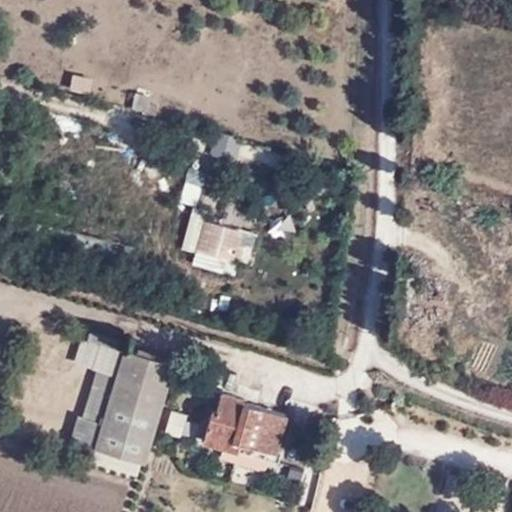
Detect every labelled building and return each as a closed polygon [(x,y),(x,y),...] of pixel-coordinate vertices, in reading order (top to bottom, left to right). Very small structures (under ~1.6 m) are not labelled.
[(91,88),(92,71),(71,69),(69,86),(91,88)] [(237,127),(240,111),(219,107),(215,123),(237,127)] [(185,177),(180,196),(197,201),(203,182),(185,177)] [(272,212),(269,228),(287,231),(290,216),(272,212)] [(245,226),(206,215),(197,247),(236,258),(245,226)] [(176,360),(82,332),(73,359),(95,365),(71,447),(143,468),(176,360)] [(296,407),(226,386),(223,398),(216,396),(203,437),(223,442),(220,454),(277,471),(296,407)] [(181,433),(186,410),(171,406),(165,430),(181,433)]
